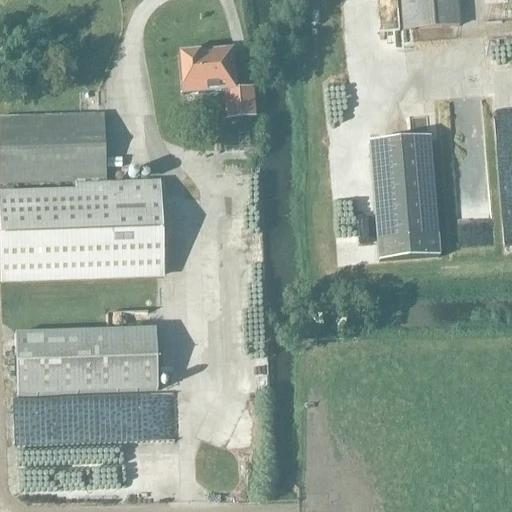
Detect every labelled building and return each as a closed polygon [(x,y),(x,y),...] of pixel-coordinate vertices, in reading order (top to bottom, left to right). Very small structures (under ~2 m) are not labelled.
[(456,0),(400,0),(402,31),(459,26),(456,0)] [(252,89),(234,89),(231,51),(178,56),(181,96),(222,92),(224,120),(255,118),(252,89)] [(102,116),(0,118),(0,281),(162,276),(159,183),(104,185),(102,116)] [(428,139),(368,144),(377,264),(438,259),(428,139)] [(157,392),(155,331),(14,336),(16,396),(157,392)] [(172,432),(171,401),(115,403),(116,434),(172,432)] [(15,462),(16,496),(133,493),(133,458),(111,458),(110,404),(13,406),(14,455),(62,454),(62,461),(15,462)]
